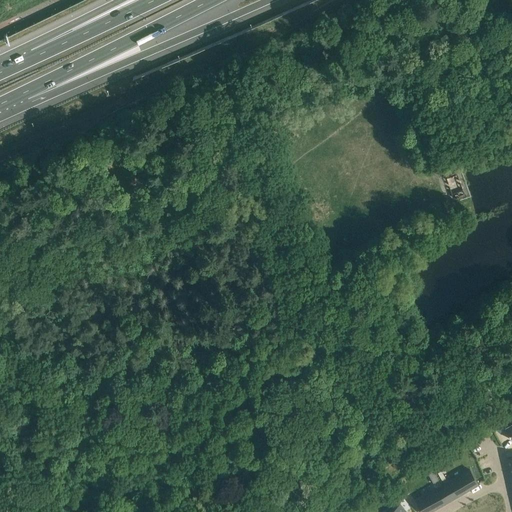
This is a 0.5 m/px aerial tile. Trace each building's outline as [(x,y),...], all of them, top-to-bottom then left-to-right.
[(445,175),(453,197),(457,196),(464,193),(456,170),(445,175)] [(430,466),(425,469),(433,483),(438,480),(430,466)] [(470,469),(448,482),(456,496),(478,483),(470,469)] [(438,488),(416,501),(422,511),(427,511),(445,502),(438,488)] [(151,501),(140,499),(139,508),(149,509),(151,501)] [(400,503),(388,511),(404,511),(406,510),(400,503)]
